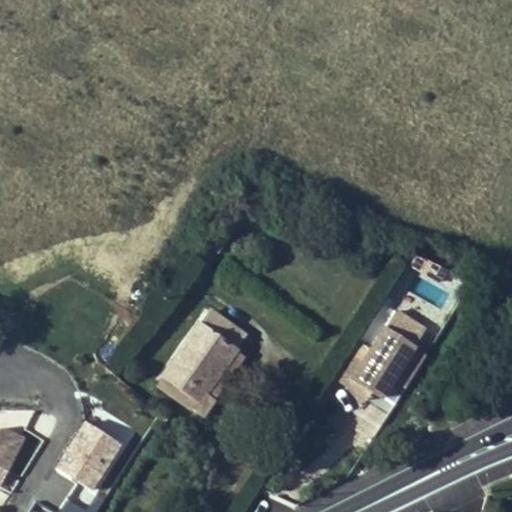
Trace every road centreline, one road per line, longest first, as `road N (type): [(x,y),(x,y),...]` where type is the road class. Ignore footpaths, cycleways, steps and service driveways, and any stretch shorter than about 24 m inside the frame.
road 1 (unclassified): [(0,338),(67,384),(77,411),(64,446),(19,511)]
road 2 (secondary): [(511,446),(360,511)]
